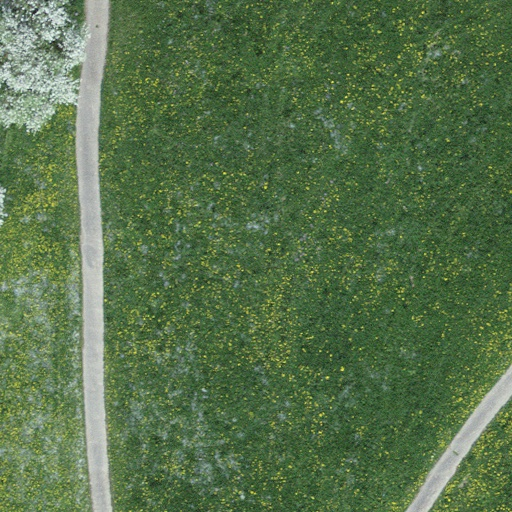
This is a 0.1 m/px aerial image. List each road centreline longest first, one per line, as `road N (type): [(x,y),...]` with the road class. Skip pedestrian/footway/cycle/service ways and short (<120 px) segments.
road 1 (track): [(93,511),(80,161),(83,0)]
road 2 (track): [(511,366),(438,453),(406,511)]
